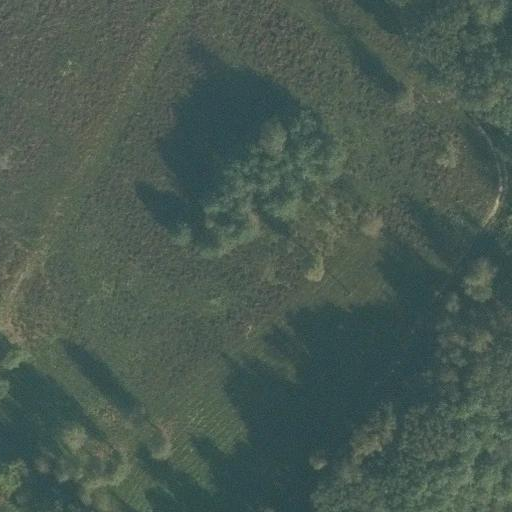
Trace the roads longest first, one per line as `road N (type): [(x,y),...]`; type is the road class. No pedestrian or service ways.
road 1 (track): [(511,208),(287,511),(84,511),(0,444)]
road 2 (track): [(390,0),(464,98),(511,118)]
